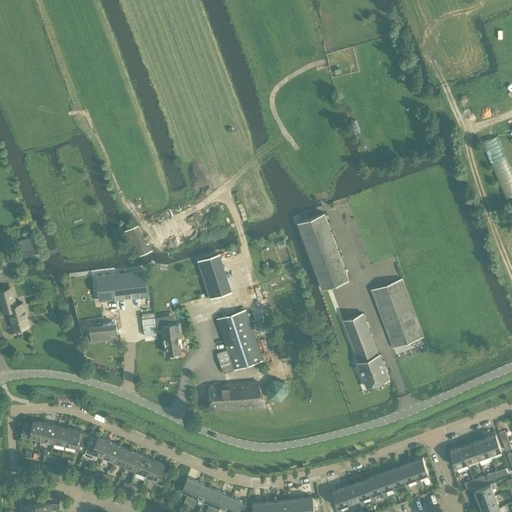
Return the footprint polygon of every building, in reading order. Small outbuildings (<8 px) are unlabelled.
[(298,223),(323,288),(349,279),(325,213),(298,223)] [(33,237),(17,241),(19,248),(22,258),(32,255),(31,250),(35,249),(36,249),(33,237)] [(139,277),(79,284),(82,305),(142,296),(139,277)] [(372,290),(393,347),(424,336),(402,279),(372,290)] [(9,311),(9,312),(14,330),(29,326),(23,303),(13,305),(9,288),(0,290),(0,298),(4,313),(9,311)] [(168,298),(153,301),(155,313),(171,310),(168,298)] [(114,302),(115,314),(132,312),(130,300),(114,302)] [(243,310),(216,319),(226,349),(216,353),(223,373),(259,361),(263,360),(246,309),(243,310)] [(380,354),(379,355),(363,313),(344,321),(359,362),(357,363),(367,387),(389,379),(380,354)] [(182,335),(180,322),(163,325),(167,354),(181,352),(180,342),(179,342),(178,335),(182,335)] [(118,338),(119,338),(117,323),(90,326),(91,333),(88,335),(89,341),(92,341),(106,340),(106,338),(118,336),(118,338)] [(273,378),(265,387),(268,398),(273,399),(280,401),(288,392),(288,391),(285,381),(273,378)] [(208,386),(211,411),(265,406),(258,381),(208,386)] [(22,436),(42,440),(45,423),(33,420),(32,425),(25,423),(22,436)] [(45,423),(42,440),(53,443),(57,426),(45,423)] [(57,426),(53,443),(65,445),(69,428),(57,426)] [(69,428),(65,445),(76,448),(75,451),(83,452),(89,435),(80,433),(81,431),(69,428)] [(499,432),(503,441),(508,439),(505,430),(499,432)] [(485,439),(490,454),(502,450),(496,435),(485,439)] [(95,453),(103,457),(109,441),(98,436),(97,439),(91,437),(85,455),(92,459),(95,453)] [(473,443),(479,458),(490,454),(485,439),(473,443)] [(503,441),(506,451),(511,449),(508,439),(503,441)] [(109,441),(103,457),(114,461),(120,445),(109,441)] [(462,447),(468,463),(479,458),(473,443),(462,447)] [(120,445),(114,461),(125,466),(131,450),(120,445)] [(456,467),(468,463),(462,447),(451,452),(456,467)] [(131,450),(125,466),(135,470),(142,455),(131,450)] [(142,455),(135,470),(147,475),(153,459),(142,455)] [(417,477),(415,478),(418,486),(422,485),(419,477),(429,473),(423,458),(412,463),(417,477)] [(153,459),(147,475),(157,479),(156,483),(162,485),(167,472),(168,470),(164,468),(165,464),(153,459)] [(406,482),(403,482),(406,490),(411,489),(408,481),(415,478),(417,477),(412,463),(400,467),(406,482)] [(394,486),(392,487),(395,494),(400,493),(397,485),(403,482),(406,482),(400,467),(389,471),(394,486)] [(496,471),(499,477),(508,473),(506,468),(496,471)] [(383,490),(381,491),(384,499),(388,497),(385,489),(392,487),(394,486),(389,471),(378,475),(383,490)] [(487,475),(489,480),(499,477),(496,471),(487,475)] [(372,494),(370,495),(373,503),(377,501),(374,493),(381,491),(383,490),(378,475),(366,479),(372,494)] [(474,479),(476,485),(485,482),(483,476),(474,479)] [(185,502),(189,504),(199,482),(187,477),(182,490),(189,493),(185,502)] [(361,498),(359,499),(362,507),(366,506),(363,498),(370,495),(372,494),(366,479),(355,484),(361,498)] [(467,489),(476,485),(474,479),(464,483),(467,489)] [(199,482),(189,504),(193,506),(198,497),(204,500),(209,487),(199,482)] [(349,503),(347,503),(350,511),(354,510),(351,502),(359,499),(361,498),(355,484),(344,488),(349,503)] [(475,490),(480,501),(495,495),(491,484),(475,490)] [(206,511),(211,511),(220,492),(209,487),(204,500),(210,502),(206,511)] [(349,503),(344,488),(332,492),(338,507),(336,507),(337,511),(342,511),(340,506),(347,503),(349,503)] [(220,492),(211,511),(217,511),(220,506),(226,509),(231,497),(220,492)] [(480,501),(483,511),(485,511),(499,507),(495,495),(480,501)] [(237,511),(242,502),(231,497),(226,509),(232,511),(237,511)] [(302,511),(314,511),(313,497),(301,498),(302,511)] [(290,511),(302,511),(301,498),(289,500),(290,511)] [(278,511),(290,511),(289,500),(277,501),(278,511)] [(265,511),(278,511),(277,501),(265,502),(265,511)] [(265,511),(265,502),(253,504),(253,511),(265,511)] [(28,504),(27,511),(44,511),(44,510),(60,509),(60,503),(28,504)]
